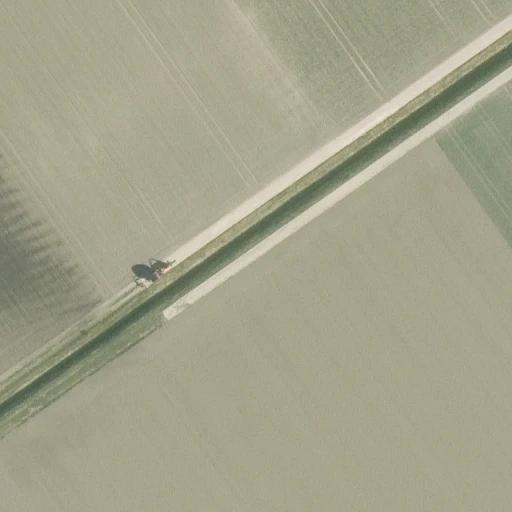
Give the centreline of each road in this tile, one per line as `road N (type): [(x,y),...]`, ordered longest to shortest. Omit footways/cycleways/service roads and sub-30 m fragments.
road 1 (track): [(511,22),(148,278)]
road 2 (track): [(511,72),(168,313)]
